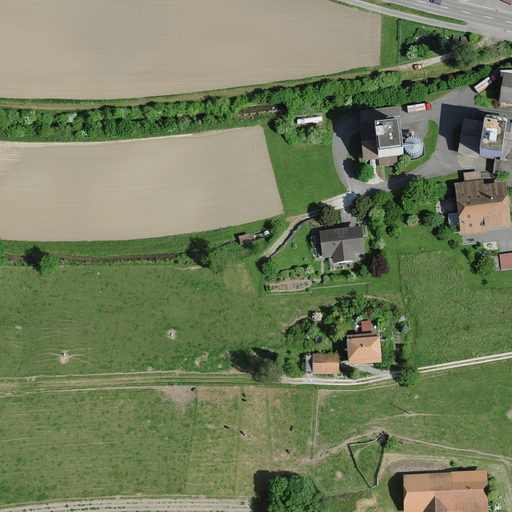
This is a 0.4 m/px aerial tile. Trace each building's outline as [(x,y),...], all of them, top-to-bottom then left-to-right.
[(511,79),(504,79),(500,107),(508,109),(509,103),(511,103),(511,79)] [(404,148),(405,152),(407,155),(411,157),(416,157),(420,154),(421,150),(421,146),(419,143),(416,140),(412,140),(412,139),(412,133),(403,134),(403,138),(401,138),(398,113),(398,108),(360,113),(361,122),(366,160),(381,158),(382,167),(396,165),(396,156),(403,155),(403,149),(404,148)] [(464,123),(460,153),(501,159),(511,160),(511,128),(506,127),(506,129),(464,123)] [(472,202),(474,225),(509,221),(505,185),(489,187),(488,182),(475,184),(477,201),(472,202)] [(477,201),(475,184),(458,186),(462,226),(474,225),(472,202),(477,201)] [(314,236),(317,267),(330,265),(331,272),(352,270),(351,262),(362,260),(358,230),(314,236)] [(511,254),(503,255),(504,268),(511,267),(511,254)] [(352,361),(378,360),(377,339),(354,341),(354,337),(350,337),(352,361)] [(338,356),(306,356),(306,373),(338,373),(338,356)] [(445,511),(445,508),(483,506),(483,478),(407,480),(408,509),(426,508),(426,511),(445,511)]
